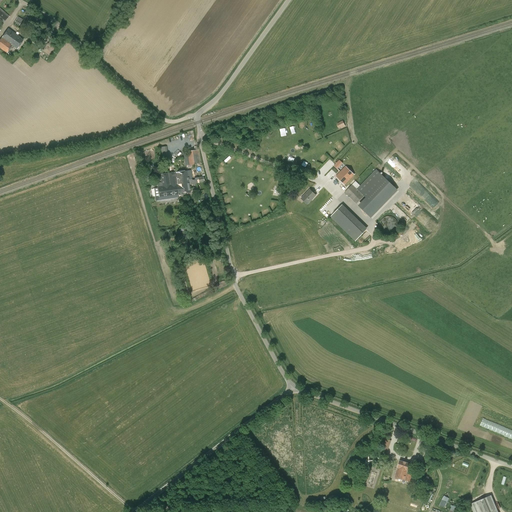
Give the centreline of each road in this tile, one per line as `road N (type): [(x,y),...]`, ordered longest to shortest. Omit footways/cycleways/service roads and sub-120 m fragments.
road 1 (unclassified): [(293,387),(237,290),(196,114)]
road 2 (unclassified): [(511,466),(293,387)]
road 3 (unclassified): [(196,114),(158,116),(47,15),(19,0)]
road 4 (unclassified): [(133,511),(293,387)]
road 5 (track): [(0,398),(132,511)]
road 6 (unclassified): [(196,114),(216,99),(288,0)]
road 7 (track): [(289,506),(162,511)]
